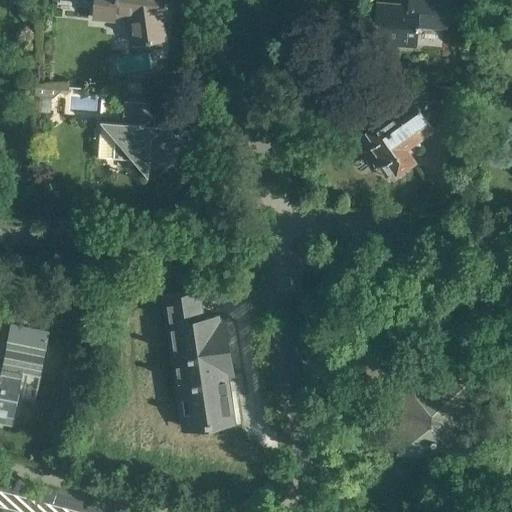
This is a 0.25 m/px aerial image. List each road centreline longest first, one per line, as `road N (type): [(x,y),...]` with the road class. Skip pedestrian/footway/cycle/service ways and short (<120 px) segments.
road 1 (unknown): [(0,222),(249,247),(280,259),(325,253),(511,264)]
road 2 (residential): [(308,511),(276,222)]
road 3 (residential): [(511,232),(276,222)]
road 4 (residential): [(276,222),(246,0)]
